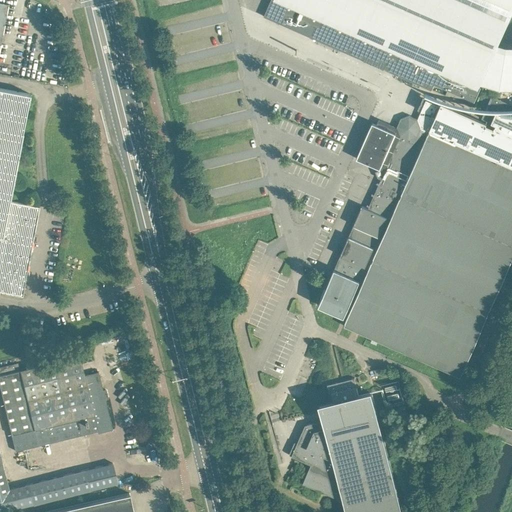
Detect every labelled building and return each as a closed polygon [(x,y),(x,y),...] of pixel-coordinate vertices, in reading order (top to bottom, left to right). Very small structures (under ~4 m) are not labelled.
[(511,0),(270,0),(264,16),(431,90),(434,84),(474,102),(480,87),(479,86),(481,81),(500,86),(511,86),(511,0)] [(0,44),(8,4),(0,2),(0,44)] [(10,200),(30,94),(0,88),(0,291),(22,296),(39,206),(10,200)] [(460,376),(511,258),(511,104),(491,95),(484,111),(483,111),(483,112),(482,112),(481,113),(481,114),(481,115),(481,116),(481,117),(481,118),(487,121),(486,123),(441,103),(440,106),(426,100),(419,114),(417,119),(409,115),(400,118),(397,127),(378,119),(376,124),(372,123),(356,158),(380,169),(381,169),(385,171),(381,179),(368,208),(362,206),(340,255),(330,278),(318,305),(347,317),(343,325),(352,329),(360,332),(372,338),(371,341),(376,344),(378,340),(460,376)] [(112,430),(101,383),(106,381),(104,377),(100,378),(98,372),(84,375),(79,356),(0,375),(0,389),(15,451),(97,431),(97,433),(112,430)] [(357,386),(354,377),(327,384),(331,398),(333,398),(334,403),(319,407),(323,420),(305,425),(297,443),(300,445),(295,457),(311,464),(303,483),(343,500),(346,511),(383,511),(401,507),(372,393),(357,397),(354,387),(357,386)] [(0,453),(0,511),(34,503),(29,484),(8,489),(8,487),(4,469),(0,453)] [(133,511),(129,493),(43,511),(133,511)]
